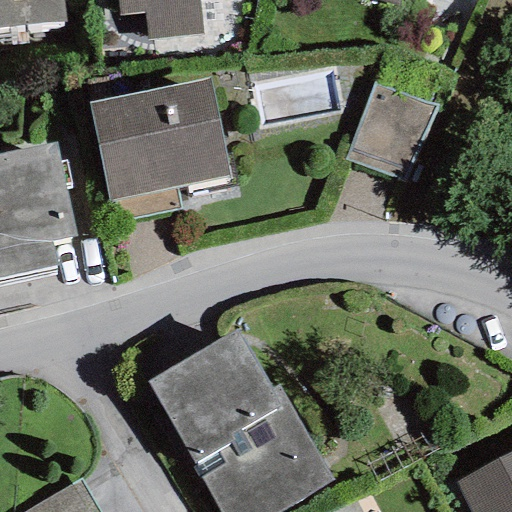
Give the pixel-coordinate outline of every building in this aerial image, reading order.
[(0,0),(0,20),(65,13),(63,0),(0,0)] [(116,0),(118,11),(142,9),(146,39),(203,33),(199,0),(116,0)] [(353,127),(416,151),(440,86),(377,63),(353,127)] [(207,72),(86,98),(107,197),(228,172),(207,72)] [(0,272),(56,260),(50,234),(74,229),(54,136),(0,147),(0,272)] [(236,323),(146,374),(225,511),(267,511),(332,475),(284,392),(278,396),(236,323)] [(511,511),(511,446),(436,485),(449,511),(511,511)] [(99,511),(79,475),(17,508),(19,511),(99,511)]
